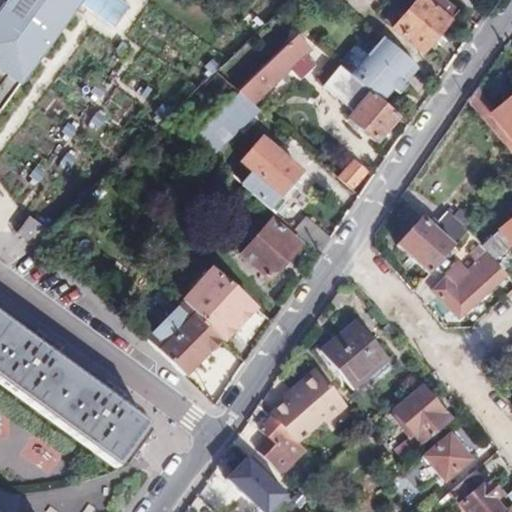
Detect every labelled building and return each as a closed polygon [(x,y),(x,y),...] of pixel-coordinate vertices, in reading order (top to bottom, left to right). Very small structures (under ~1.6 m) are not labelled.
[(8,0),(6,3),(0,11),(0,69),(8,75),(23,85),(80,4),(113,29),(128,7),(118,0),(8,0)] [(458,11),(445,0),(420,0),(396,29),(423,52),(458,11)] [(413,63),(383,37),(349,76),(379,102),(391,89),(398,94),(404,87),(402,85),(397,81),(413,63)] [(298,39),(241,94),(256,108),(292,73),(301,82),(316,69),(308,59),(313,54),(298,39)] [(379,102),(349,76),(332,61),(325,68),(334,76),(325,87),(355,114),(351,120),(378,143),(398,117),(379,102)] [(418,66),(413,63),(397,81),(402,85),(418,66)] [(477,92),(468,104),(509,152),(511,149),(511,70),(503,78),(511,90),(492,108),(477,92)] [(256,108),(241,94),(190,142),(208,158),(258,109),(256,108)] [(261,182),(250,194),(276,216),(287,204),(282,199),(302,175),(274,149),(252,174),(261,182)] [(354,160),(338,179),(351,190),(367,171),(354,160)] [(90,211),(82,202),(70,213),(79,222),(90,211)] [(395,246),(427,275),(448,252),(466,231),(468,229),(447,212),(438,223),(434,228),(429,223),(421,216),(395,246)] [(293,230),(276,216),(270,224),(299,248),(306,241),(293,230)] [(306,241),(320,254),(331,238),(306,217),(293,230),(306,241)] [(30,218),(17,234),(34,246),(46,229),(30,218)] [(433,218),(429,223),(434,228),(438,223),(433,218)] [(270,224),(242,256),(270,282),(299,248),(270,224)] [(466,231),(448,252),(467,274),(477,267),(472,262),(484,251),(466,231)] [(453,320),(504,275),(494,263),(484,251),(472,262),(477,267),(467,274),(453,288),(445,278),(430,292),(453,320)] [(504,275),(511,284),(511,261),(511,263),(503,254),(494,263),(504,275)] [(248,300),(223,278),(207,263),(176,296),(195,315),(221,339),(248,312),(242,306),(248,300)] [(185,378),(221,339),(195,315),(159,353),(185,378)] [(148,425),(0,316),(0,381),(117,467),(148,425)] [(352,318),(316,349),(352,390),(388,360),(352,318)] [(279,396),(282,400),(315,372),(311,368),(279,396)] [(282,400),(264,415),(267,418),(293,443),(319,420),(339,401),(315,372),(282,400)] [(430,372),(417,384),(420,387),(392,411),(422,446),(450,421),(427,394),(440,383),(432,373),(430,372)] [(322,423),(343,406),(339,401),(319,420),(322,423)] [(290,453),(297,447),(293,443),(267,418),(255,428),(258,432),(266,438),(270,443),(276,438),(290,453)] [(261,443),(266,438),(258,432),(254,436),(261,443)] [(447,434),(422,456),(444,482),(469,460),(447,434)] [(387,463),(393,469),(419,448),(413,441),(387,463)] [(279,511),(286,505),(246,469),(226,491),(248,511),(279,511)] [(471,471),(451,488),(471,511),(502,511),(505,510),(494,498),(499,494),(485,478),(481,482),(471,471)]
